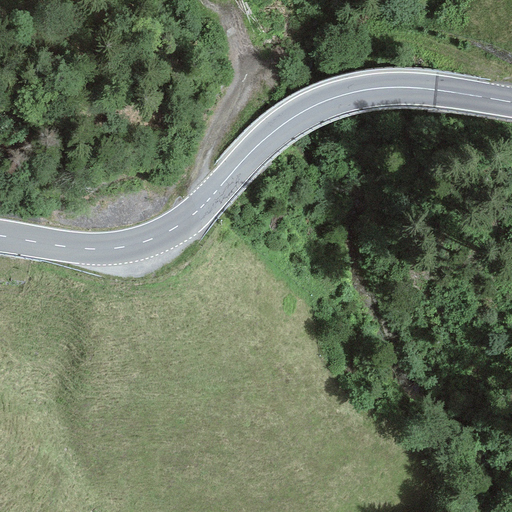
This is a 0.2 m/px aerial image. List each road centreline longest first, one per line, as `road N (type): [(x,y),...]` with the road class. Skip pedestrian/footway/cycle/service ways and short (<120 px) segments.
road 1 (tertiary): [(0,235),(105,248),(143,241),(203,205),(288,121),(347,95),(407,87),(511,103)]
road 2 (track): [(203,205),(202,156),(241,68),(216,0)]
